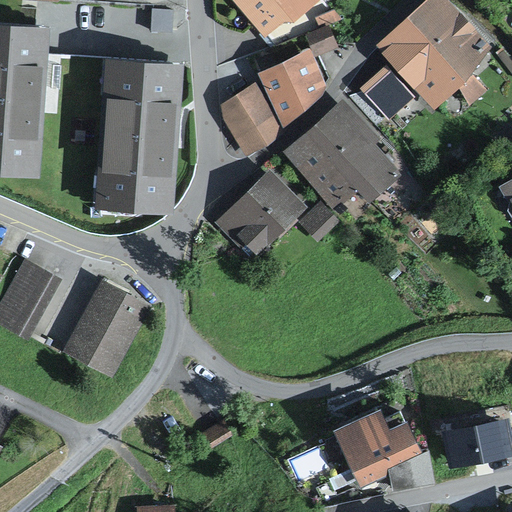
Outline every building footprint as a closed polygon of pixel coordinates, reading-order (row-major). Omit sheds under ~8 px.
[(256,21),(276,45),(340,18),(324,0),(238,0),(242,4),(247,0),(249,0),(263,15),(256,21)] [(438,1),(418,19),(462,69),(487,47),(482,42),(478,45),(438,1)] [(436,93),(462,69),(418,19),(388,49),(417,82),(422,78),(436,93)] [(309,34),(317,53),(336,44),(328,26),(309,34)] [(28,136),(34,137),(39,63),(33,62),(35,31),(0,29),(0,165),(26,167),(28,136)] [(280,107),(286,119),(319,93),(314,81),(321,78),(311,56),(269,75),(276,96),(271,98),(275,108),(280,107)] [(162,173),(168,174),(173,100),(167,99),(169,68),(118,65),(116,96),(110,95),(105,169),(111,170),(109,201),(160,204),(162,173)] [(457,82),(468,102),(483,89),(469,73),(457,82)] [(232,118),(241,134),(270,116),(254,89),(229,104),(236,116),(232,118)] [(329,156),(356,186),(369,199),(398,173),(343,109),(321,127),(339,147),(329,156)] [(251,150),(280,133),(270,116),(241,134),(251,150)] [(368,199),(369,199),(356,186),(329,156),(339,147),(321,127),(291,153),(335,205),(356,186),(368,199)] [(235,240),(252,223),(267,239),(301,204),(272,174),(220,225),(235,240)] [(337,221),(326,210),(308,227),(319,238),(337,221)] [(29,264),(0,316),(0,320),(25,334),(55,279),(29,264)] [(104,284),(70,348),(110,370),(145,306),(104,284)] [(359,480),(419,453),(400,411),(376,421),(366,429),(356,444),(353,462),(354,469),(359,480)] [(439,428),(452,467),(511,454),(511,412),(456,425),(439,428)] [(226,420),(199,439),(210,455),(237,435),(226,420)]
